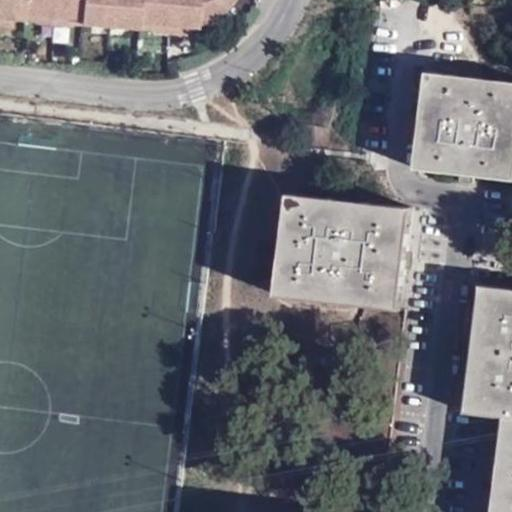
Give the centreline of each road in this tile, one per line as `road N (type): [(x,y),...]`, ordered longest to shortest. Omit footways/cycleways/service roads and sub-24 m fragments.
road 1 (residential): [(415,42),(406,183),(462,208),(465,238),(430,511)]
road 2 (residential): [(286,0),(257,40),(193,81),(149,91),(0,74)]
